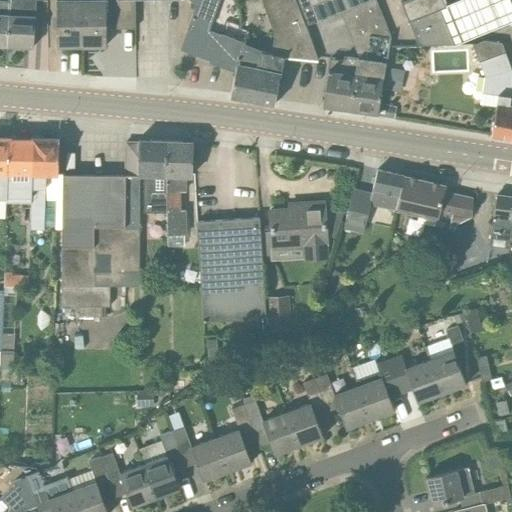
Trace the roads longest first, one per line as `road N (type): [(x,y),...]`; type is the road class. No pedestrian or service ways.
road 1 (secondary): [(511,162),(215,116),(0,96)]
road 2 (residential): [(378,451),(212,511)]
